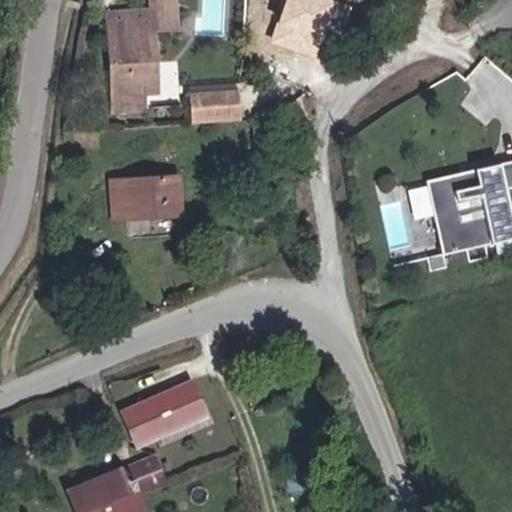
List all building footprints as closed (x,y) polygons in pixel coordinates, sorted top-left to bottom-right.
[(154,27),(172,26),(170,6),(145,8),(147,27),(154,27)] [(143,90),(160,88),(154,27),(147,27),(145,8),(103,12),(110,75),(112,106),(144,102),(143,90)] [(248,113),(245,80),(195,84),(198,117),(248,113)] [(258,155),(271,154),(267,126),(254,127),(258,155)] [(478,213),(472,190),(511,179),(511,151),(416,177),(436,251),(511,230),(511,210),(510,204),(478,213)] [(103,218),(173,211),(168,168),(100,175),(103,218)] [(415,244),(409,216),(392,219),(398,247),(415,244)] [(439,263),(436,251),(418,255),(421,267),(439,263)] [(128,431),(202,401),(190,374),(115,403),(128,431)] [(153,492),(182,476),(167,449),(139,463),(153,492)] [(86,511),(151,511),(161,507),(153,492),(139,463),(78,493),(86,511)]
